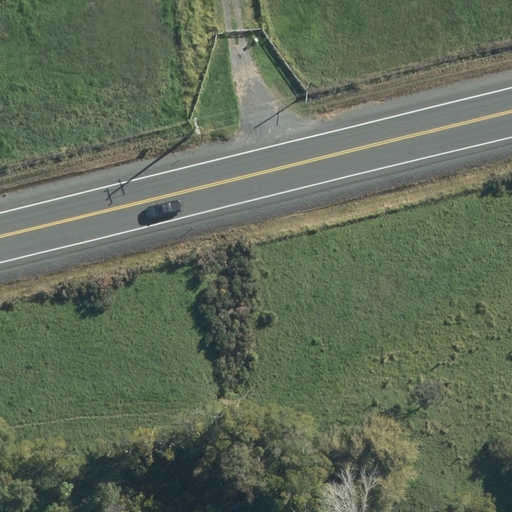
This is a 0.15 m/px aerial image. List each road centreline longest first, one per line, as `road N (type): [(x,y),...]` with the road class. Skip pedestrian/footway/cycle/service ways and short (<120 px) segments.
road 1 (secondary): [(0,234),(511,112)]
road 2 (track): [(276,167),(236,0)]
